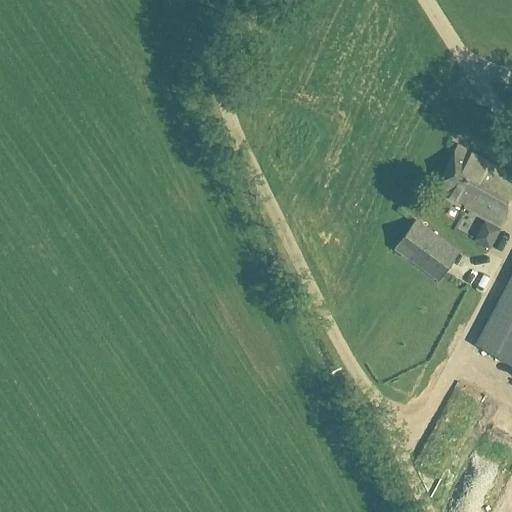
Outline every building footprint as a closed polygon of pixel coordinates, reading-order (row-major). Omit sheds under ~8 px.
[(511,174),(458,145),(435,187),(503,225),(511,208),(511,174)] [(418,221),(396,249),(437,280),(459,253),(418,221)] [(511,276),(477,343),(511,361),(511,276)] [(475,486),(491,456),(479,450),(463,480),(475,486)] [(444,511),(464,511),(469,498),(451,492),(444,511)]
